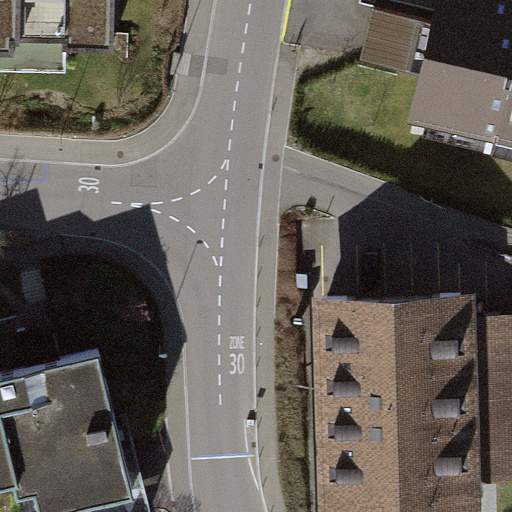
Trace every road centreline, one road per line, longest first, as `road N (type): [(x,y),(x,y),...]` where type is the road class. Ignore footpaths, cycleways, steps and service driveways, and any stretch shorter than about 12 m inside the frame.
road 1 (residential): [(223,210),(224,460),(232,511)]
road 2 (residential): [(0,196),(223,210)]
road 3 (residential): [(253,0),(223,210)]
